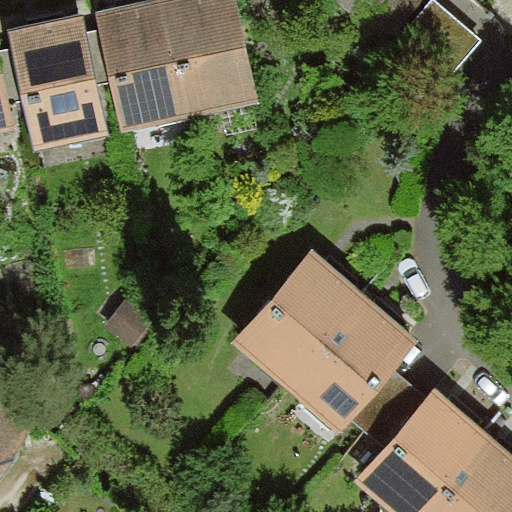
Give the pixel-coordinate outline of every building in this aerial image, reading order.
[(120,114),(181,100),(159,0),(108,0),(96,3),(120,114)] [(232,0),(159,0),(181,100),(251,85),(232,0)] [(414,0),(343,0),(385,35),(414,0)] [(479,36),(438,0),(426,0),(394,37),(442,79),(479,36)] [(78,8),(8,23),(32,133),(102,118),(78,8)] [(287,370),(363,285),(315,242),(239,328),(287,370)] [(414,330),(363,285),(287,370),(338,416),(414,330)] [(416,511),(418,511),(490,427),(437,382),(364,468),(416,511)] [(0,448),(28,411),(0,389),(0,448)] [(494,511),(511,491),(511,445),(490,427),(418,511),(494,511)]
